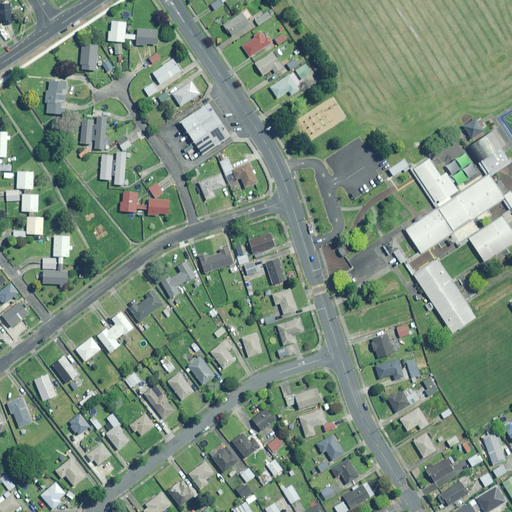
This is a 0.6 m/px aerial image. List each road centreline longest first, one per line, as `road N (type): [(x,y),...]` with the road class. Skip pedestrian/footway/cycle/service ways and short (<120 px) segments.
road 1 (residential): [(95,511),(247,388),(339,353)]
road 2 (residential): [(290,199),(271,149),(170,0)]
road 3 (residential): [(52,324),(142,255),(197,228)]
road 4 (residential): [(197,228),(179,178),(115,87)]
road 5 (residential): [(410,500),(365,424),(339,353)]
road 6 (residential): [(339,353),(290,199)]
